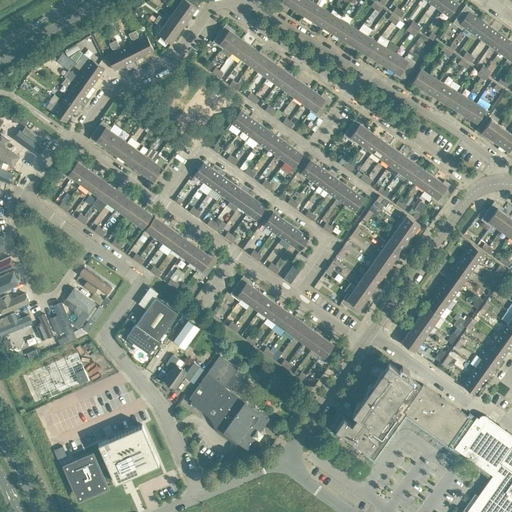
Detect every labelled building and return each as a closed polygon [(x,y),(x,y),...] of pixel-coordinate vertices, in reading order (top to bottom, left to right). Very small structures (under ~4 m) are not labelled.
[(197,6),(188,0),(181,0),(177,6),(191,15),(197,6)] [(299,0),(286,0),(285,3),(286,3),(294,8),(299,0)] [(303,14),(312,0),(311,0),(299,0),(294,8),(303,14)] [(313,20),(321,6),(312,0),(303,14),(313,20)] [(441,9),(447,0),(433,0),(432,3),(441,9)] [(449,16),(459,3),(455,0),(447,0),(441,9),(449,16)] [(472,13),(473,14),(475,11),(465,4),(453,22),(462,29),(464,27),(463,26),(472,13)] [(191,15),(177,6),(171,15),(184,24),(191,15)] [(322,25),(331,12),(321,6),(313,20),(322,25)] [(331,31),(340,17),(331,12),(322,25),(331,31)] [(481,19),(473,14),(472,13),(463,26),(464,27),(472,32),(481,19)] [(184,24),(171,15),(164,24),(178,33),(184,24)] [(341,37),(349,23),(340,17),(331,31),(341,37)] [(481,39),(490,26),(481,19),(472,32),(481,39)] [(233,32),(234,32),(235,30),(226,23),(213,41),(222,47),(233,32)] [(350,43),(358,29),(349,23),(341,37),(350,43)] [(178,33),(164,24),(158,32),(171,42),(178,33)] [(490,45),(499,32),(490,26),(481,39),(490,45)] [(359,48),(368,35),(358,29),(350,43),(359,48)] [(242,38),(234,32),(233,32),(222,47),(222,48),(220,50),(229,56),(232,51),(242,38)] [(499,51),(508,38),(499,32),(490,45),(499,51)] [(154,50),(150,41),(147,35),(137,40),(144,55),(154,50)] [(368,54),(377,40),(368,35),(359,48),(368,54)] [(241,58),(251,44),(242,38),(232,51),(241,58)] [(508,58),(511,51),(511,41),(508,38),(499,51),(508,58)] [(144,55),(137,40),(127,45),(134,59),(144,55)] [(378,60),(386,46),(377,40),(368,54),(378,60)] [(250,64),(259,51),(251,44),(241,58),(250,64)] [(134,59),(127,45),(117,50),(125,64),(134,59)] [(387,66),(395,52),(386,46),(378,60),(387,66)] [(125,64),(117,50),(107,55),(115,69),(125,64)] [(259,70),(268,57),(259,51),(250,64),(259,70)] [(405,58),(404,57),(395,52),(387,66),(396,71),(405,58)] [(83,53),(77,61),(83,66),(85,67),(98,77),(105,68),(83,53)] [(416,61),(406,55),(405,54),(404,57),(405,58),(396,71),(394,73),(404,79),(416,61)] [(475,57),(470,54),(467,59),(471,62),(475,57)] [(268,77),(277,63),(268,57),(259,70),(268,77)] [(276,83),(286,70),(277,63),(268,77),(276,83)] [(98,77),(85,67),(79,76),(92,86),(98,77)] [(421,87),(430,73),(421,67),(412,81),(421,87)] [(285,89),(295,76),(286,70),(276,83),(285,89)] [(431,93),(439,79),(430,73),(421,87),(431,93)] [(92,86),(79,76),(72,85),(86,94),(92,86)] [(294,96),(304,82),(295,76),(285,89),(294,96)] [(440,99),(449,85),(439,79),(431,93),(440,99)] [(303,102),(313,89),(304,82),(294,96),(303,102)] [(86,94),(72,85),(66,94),(79,103),(86,94)] [(449,104),(458,91),(449,85),(440,99),(449,104)] [(321,95),(321,94),(313,89),(303,102),(311,108),(312,108),(321,95)] [(459,110),(467,96),(458,91),(449,104),(459,110)] [(332,99),(323,93),(322,92),(321,94),(321,95),(312,108),(311,108),(309,110),(319,117),(332,99)] [(79,103),(66,94),(60,103),(73,112),(79,103)] [(468,116),(477,102),(467,96),(459,110),(468,116)] [(486,108),(477,102),(468,116),(477,122),(486,108)] [(73,112),(60,103),(53,112),(67,121),(73,112)] [(240,128),(249,116),(240,109),(231,122),(240,128)] [(12,116),(11,121),(20,122),(24,125),(28,120),(23,117),(12,116)] [(249,135),(258,122),(249,116),(240,128),(249,135)] [(363,125),(364,126),(366,123),(356,116),(343,134),(353,141),(355,139),(354,138),(363,125)] [(491,137),(500,124),(491,118),(482,131),(491,137)] [(110,128),(111,129),(112,127),(102,120),(90,137),(99,144),(101,142),(100,142),(110,128)] [(258,141),(267,128),(258,122),(249,135),(258,141)] [(499,144),(509,131),(500,124),(491,137),(499,144)] [(363,145),(372,131),(364,126),(363,125),(354,138),(355,139),(363,145)] [(19,130),(13,138),(37,155),(43,147),(38,143),(42,138),(25,126),(22,131),(19,130)] [(118,134),(111,129),(110,128),(100,142),(101,142),(109,148),(118,134)] [(267,148),(276,135),(267,128),(258,141),(267,148)] [(372,151),(381,138),(372,131),(363,145),(372,151)] [(511,144),(511,132),(509,131),(499,144),(509,151),(511,146),(511,145),(511,146),(511,144)] [(0,157),(12,166),(20,155),(5,144),(9,139),(1,133),(0,133),(0,157)] [(118,154),(127,141),(118,134),(109,148),(118,154)] [(276,154),(285,141),(276,135),(267,148),(276,154)] [(381,157),(390,144),(381,138),(372,151),(381,157)] [(127,161),(136,147),(127,141),(118,154),(127,161)] [(285,160),(294,147),(285,141),(276,154),(285,160)] [(389,164),(399,150),(390,144),(381,157),(389,164)] [(136,167),(145,154),(136,147),(127,161),(136,167)] [(303,154),(294,147),(285,160),(294,167),(303,154)] [(398,170),(408,157),(399,150),(389,164),(398,170)] [(62,172),(60,176),(63,178),(65,175),(71,179),(73,177),(72,176),(81,163),(82,163),(84,161),(74,154),(62,172)] [(144,173),(154,160),(145,154),(136,167),(144,173)] [(407,176),(417,163),(408,157),(398,170),(407,176)] [(310,178),(319,165),(310,159),(301,172),(310,178)] [(0,178),(8,182),(12,173),(0,168),(3,161),(0,160),(0,178)] [(163,166),(155,161),(154,160),(144,173),(153,180),(163,166)] [(203,181),(212,168),(203,161),(194,174),(203,181)] [(90,169),(82,163),(81,163),(72,176),(73,177),(81,182),(90,169)] [(416,183),(426,169),(417,163),(407,176),(416,183)] [(319,185),(328,172),(319,165),(310,178),(319,185)] [(212,187),(221,174),(212,168),(203,181),(212,187)] [(90,189),(99,176),(90,169),(81,182),(90,189)] [(425,189),(434,176),(426,169),(416,183),(425,189)] [(328,191),(337,178),(328,172),(319,185),(328,191)] [(221,193),(230,180),(221,174),(212,187),(221,193)] [(99,195),(108,182),(99,176),(90,189),(98,195),(99,195)] [(443,182),(434,176),(425,189),(433,195),(434,195),(443,182)] [(337,197),(346,184),(337,178),(328,191),(337,197)] [(230,200),(239,187),(230,180),(221,193),(230,200)] [(454,186),(445,180),(444,180),(443,182),(434,195),(433,195),(432,197),(441,204),(454,186)] [(107,201),(117,188),(108,182),(99,195),(98,195),(92,205),(100,211),(107,202),(107,201)] [(345,204),(355,191),(346,184),(337,197),(345,204)] [(239,206),(248,193),(239,187),(230,200),(239,206)] [(116,208),(126,195),(117,188),(107,201),(107,202),(116,208)] [(364,197),(355,191),(345,204),(354,210),(364,197)] [(248,212),(257,199),(248,193),(239,206),(248,212)] [(385,205),(381,202),(384,198),(379,194),(373,204),(381,210),(385,205)] [(125,214),(135,201),(126,195),(116,208),(125,214)] [(266,206),(257,199),(248,212),(256,219),(266,206)] [(415,209),(420,213),(426,204),(420,200),(415,209)] [(134,221),(143,207),(135,201),(125,214),(134,221)] [(501,209),(502,210),(504,208),(494,201),(481,219),(491,225),(493,223),(492,223),(501,209)] [(381,210),(373,204),(369,208),(366,213),(371,216),(374,212),(378,214),(381,210)] [(143,227),(152,214),(143,207),(134,221),(143,227)] [(501,229),(510,216),(502,210),(501,209),(492,223),(493,223),(501,229)] [(416,210),(413,215),(417,218),(421,214),(416,210)] [(273,230),(282,217),(273,211),(264,224),(273,230)] [(420,224),(406,214),(400,223),(413,233),(420,224)] [(154,235),(164,222),(155,215),(145,229),(154,235)] [(510,235),(511,231),(511,217),(510,216),(501,229),(510,235)] [(282,237),(291,224),(282,217),(273,230),(282,237)] [(163,241),(173,228),(164,222),(154,235),(163,241)] [(413,233),(400,223),(394,232),(407,242),(413,233)] [(291,243),(300,230),(291,224),(282,237),(291,243)] [(172,248),(181,234),(173,228),(163,241),(172,248)] [(299,250),(309,237),(300,230),(291,243),(299,250)] [(407,242),(394,232),(387,241),(401,250),(407,242)] [(181,254),(190,241),(181,234),(172,248),(181,254)] [(190,260),(199,247),(190,241),(181,254),(190,260)] [(401,250),(387,241),(381,250),(394,259),(401,250)] [(484,253),(471,243),(465,252),(478,262),(484,253)] [(208,254),(207,253),(199,247),(190,260),(198,266),(199,267),(208,254)] [(394,259),(381,250),(375,259),(388,268),(394,259)] [(219,258),(210,251),(209,251),(207,253),(208,254),(199,267),(198,266),(196,269),(206,275),(219,258)] [(478,262),(465,252),(458,261),(472,271),(478,262)] [(0,272),(12,267),(8,257),(0,260),(0,272)] [(388,268),(375,259),(368,268),(382,277),(388,268)] [(472,271),(458,261),(452,270),(465,280),(472,271)] [(301,268),(294,263),(284,278),(291,282),(301,268)] [(106,296),(111,289),(83,268),(77,276),(85,282),(81,288),(91,295),(96,289),(106,296)] [(382,277),(368,268),(362,276),(376,286),(382,277)] [(465,280),(452,270),(446,279),(459,288),(465,280)] [(0,276),(0,293),(18,285),(12,271),(0,276)] [(250,283),(251,284),(253,282),(243,275),(230,293),(240,300),(242,297),(241,297),(250,283)] [(376,286),(362,276),(356,285),(369,295),(376,286)] [(459,288),(446,279),(439,288),(453,297),(459,288)] [(259,290),(251,284),(250,283),(241,297),(242,297),(250,303),(259,290)] [(356,285),(350,294),(349,294),(363,304),(363,303),(369,295),(356,285)] [(447,306),(453,297),(439,288),(433,297),(447,306)] [(94,304),(73,289),(66,299),(75,305),(70,313),(77,318),(72,325),(76,328),(94,304)] [(259,309),(268,296),(259,290),(250,303),(259,309)] [(0,314),(0,315),(28,303),(24,293),(9,299),(6,292),(0,295),(0,314)] [(349,294),(350,294),(348,292),(341,301),(359,314),(366,305),(363,303),(363,304),(349,294)] [(105,308),(111,300),(106,296),(100,304),(105,308)] [(178,312),(163,302),(155,296),(126,336),(149,352),(178,312)] [(268,316),(277,302),(268,296),(259,309),(268,316)] [(440,315),(447,306),(433,297),(427,305),(440,315)] [(276,322),(286,309),(277,302),(268,316),(276,322)] [(71,330),(60,303),(51,306),(56,317),(49,320),(56,336),(71,330)] [(94,324),(105,308),(100,304),(89,320),(93,323),(94,324)] [(440,315),(427,305),(420,314),(434,324),(440,315)] [(285,328),(295,315),(286,309),(276,322),(285,328)] [(0,327),(0,336),(31,324),(27,316),(17,320),(13,312),(5,316),(9,323),(0,327)] [(434,324),(420,314),(414,323),(428,333),(434,324)] [(39,341),(51,336),(42,315),(37,317),(40,325),(33,327),(39,341)] [(294,335),(304,321),(295,315),(285,328),(294,335)] [(184,348),(199,327),(188,319),(173,340),(184,348)] [(303,341),(313,328),(304,321),(294,335),(303,341)] [(421,342),(428,333),(414,323),(408,332),(421,342)] [(511,326),(507,323),(501,332),(511,339),(511,326)] [(312,347),(321,334),(313,328),(303,341),(312,347)] [(421,342),(408,332),(401,341),(415,351),(421,342)] [(511,344),(511,339),(501,332),(494,341),(508,350),(511,344)] [(330,341),(330,340),(321,334),(312,347),(320,353),(321,354),(330,341)] [(67,335),(58,339),(60,345),(60,344),(69,341),(67,335)] [(8,338),(3,340),(7,349),(12,347),(8,338)] [(341,345),(332,338),(331,338),(330,340),(330,341),(321,354),(320,353),(318,356),(328,362),(341,345)] [(508,350),(494,341),(488,349),(501,359),(508,350)] [(29,358),(38,354),(36,349),(27,353),(29,358)] [(501,359),(488,349),(482,358),(495,368),(501,359)] [(77,351),(23,375),(35,403),(89,380),(77,351)] [(196,371),(200,366),(194,361),(191,367),(190,366),(187,371),(175,363),(179,358),(173,354),(166,364),(171,368),(163,379),(176,388),(184,376),(189,380),(196,371)] [(453,357),(448,354),(444,358),(449,362),(453,357)] [(495,368),(482,358),(475,367),(489,377),(495,368)] [(423,386),(422,385),(389,362),(348,418),(344,415),(335,427),(374,455),(405,411),(423,386)] [(489,377),(475,367),(469,376),(482,386),(489,377)] [(482,386),(469,376),(463,385),(476,394),(482,386)] [(263,379),(234,420),(236,421),(227,425),(219,407),(187,421),(207,467),(239,453),(238,450),(256,443),(255,441),(257,437),(262,440),(292,399),(263,379)] [(423,383),(422,385),(423,386),(405,411),(449,442),(470,412),(467,415),(423,383)] [(476,416),(454,447),(455,447),(463,453),(464,454),(464,453),(472,459),(473,460),(481,465),(480,465),(481,466),(482,466),(489,472),(493,474),(466,511),(465,511),(511,511),(511,433),(498,423),(495,421),(488,417),(486,415),(485,415),(484,414),(483,414),(482,414),(481,414),(480,415),(478,417),(476,416)] [(92,454),(66,465),(78,493),(92,486),(94,491),(106,486),(97,464),(106,460),(115,482),(159,463),(142,423),(98,443),(104,456),(95,460),(92,454)] [(62,445),(53,449),(58,460),(67,456),(62,445)]
